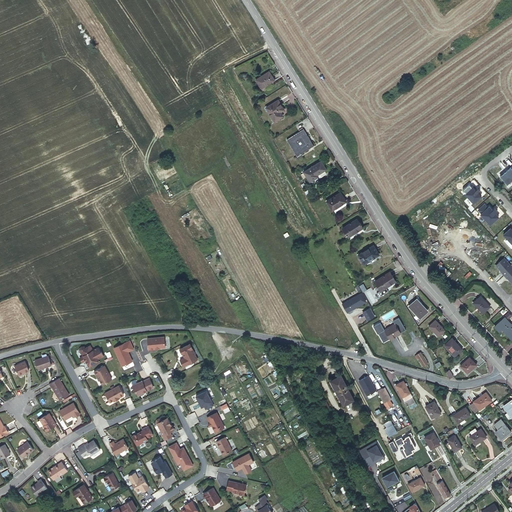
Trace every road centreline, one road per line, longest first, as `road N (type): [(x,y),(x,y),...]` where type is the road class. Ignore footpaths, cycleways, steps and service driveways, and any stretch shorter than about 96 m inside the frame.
road 1 (residential): [(504,369),(451,384),(344,351),(195,327),(58,340)]
road 2 (secondary): [(244,0),(421,277),(504,369)]
road 3 (residential): [(145,511),(202,467),(169,396)]
